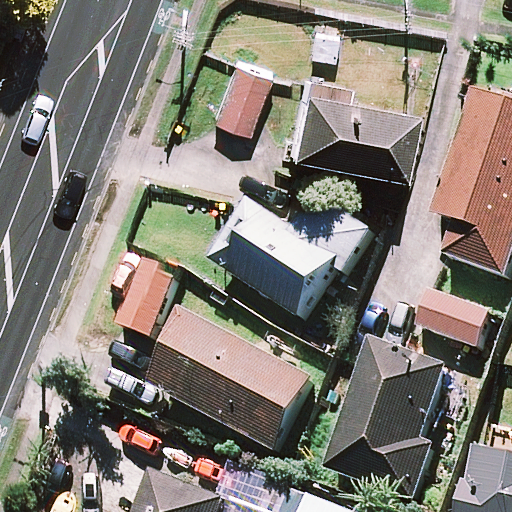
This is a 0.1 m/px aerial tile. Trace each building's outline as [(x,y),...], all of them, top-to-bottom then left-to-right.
[(272,72),(238,59),(214,118),(248,132),(272,72)] [(406,113),(292,92),(279,160),(393,182),(406,113)] [(511,272),(511,109),(479,99),(442,222),(459,227),(448,262),(510,280),(511,272)] [(373,236),(321,202),(298,237),(254,209),(217,266),(304,323),(335,274),(345,280),(373,236)] [(179,286),(146,273),(124,330),(156,343),(179,286)] [(492,318),(436,297),(423,331),(479,352),(492,318)] [(315,383),(187,317),(150,389),(278,455),(315,383)] [(450,374),(377,348),(331,477),(416,508),(437,448),(425,444),(450,374)] [(511,511),(511,457),(482,451),(481,461),(469,511),(511,511)] [(228,511),(232,502),(160,476),(146,511),(228,511)] [(340,511),(314,502),(309,511),(340,511)]
